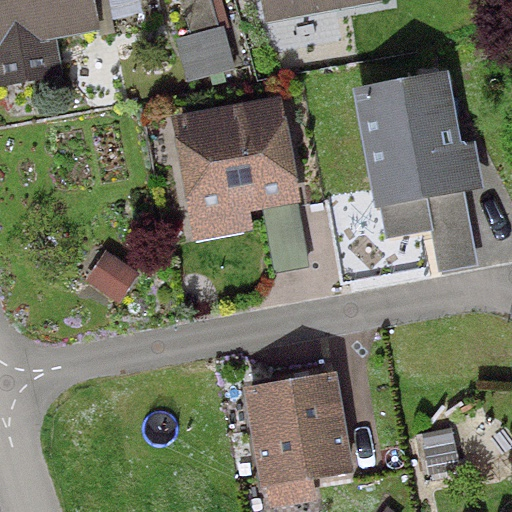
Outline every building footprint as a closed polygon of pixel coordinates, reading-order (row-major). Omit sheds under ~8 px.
[(77,0),(0,0),(0,82),(50,73),(44,38),(83,30),(77,0)] [(364,0),(264,0),(268,18),(364,0)] [(456,192),(436,87),(357,101),(376,207),(456,192)] [(284,189),(274,134),(177,152),(187,206),(284,189)] [(338,471),(324,388),(247,401),(261,485),(338,471)]
